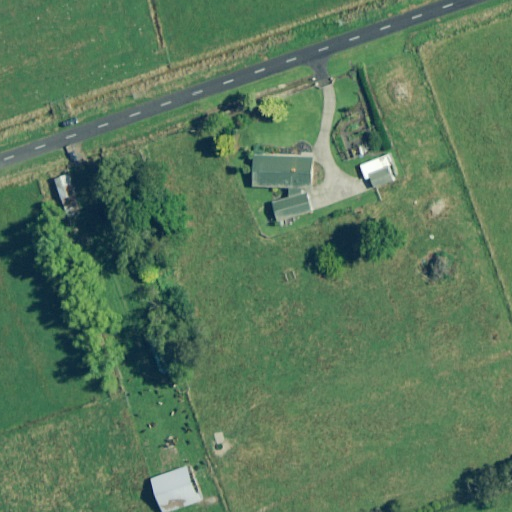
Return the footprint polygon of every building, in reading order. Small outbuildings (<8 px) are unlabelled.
[(438,148),(432,128),(411,135),(417,154),(438,148)] [(400,179),(390,154),(362,165),(366,178),(372,176),(377,188),(400,179)] [(291,188),(290,192),(303,193),(303,189),(314,189),(316,159),(257,156),(255,198),(277,199),(278,187),(291,188)] [(314,213),(310,193),(276,201),(280,221),(314,213)] [(203,500),(190,466),(153,479),(159,497),(177,490),(183,507),(203,500)]
